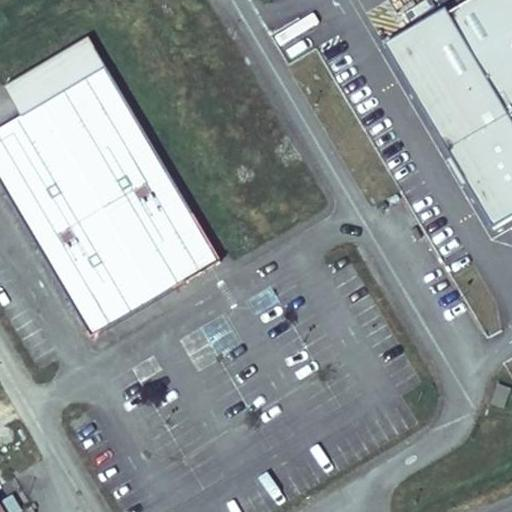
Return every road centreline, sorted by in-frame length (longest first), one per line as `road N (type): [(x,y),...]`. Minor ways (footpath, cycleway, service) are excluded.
road 1 (residential): [(226,0),(450,363),(464,407),(327,511)]
road 2 (residential): [(92,511),(0,358)]
